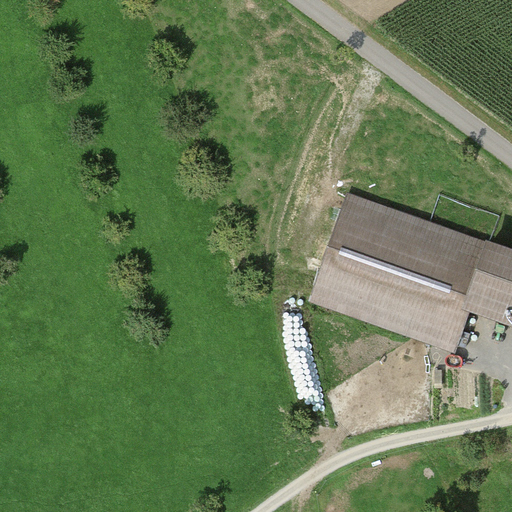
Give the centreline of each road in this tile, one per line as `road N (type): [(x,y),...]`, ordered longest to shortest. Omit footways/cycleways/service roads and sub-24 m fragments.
road 1 (unclassified): [(300,0),(511,160)]
road 2 (unclassified): [(511,429),(351,458),(277,511)]
